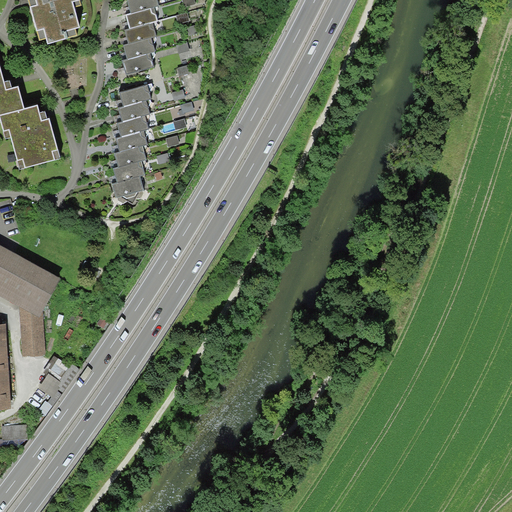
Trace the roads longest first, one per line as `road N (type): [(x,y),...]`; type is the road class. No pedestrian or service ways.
road 1 (motorway): [(24,511),(205,251),(341,0)]
road 2 (motorway): [(314,0),(184,238),(0,500)]
